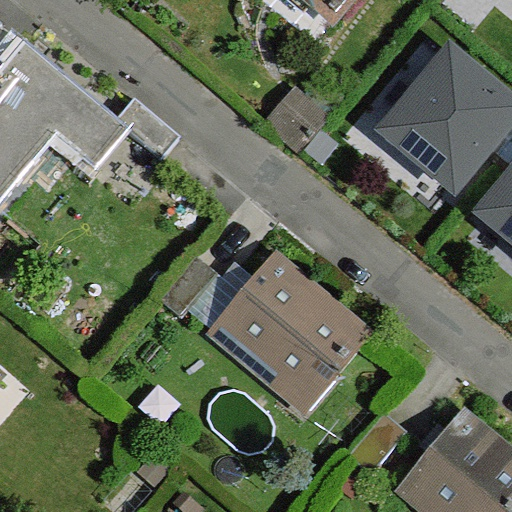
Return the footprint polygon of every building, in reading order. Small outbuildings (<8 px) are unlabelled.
[(261,0),(317,44),(331,28),(296,0),(261,0)] [(296,0),(331,28),(353,0),(296,0)] [(115,119),(27,46),(0,77),(0,208),(59,137),(83,158),(115,119)] [(511,98),(450,49),(385,129),(456,186),(511,117),(511,98)] [(183,140),(137,102),(118,126),(164,163),(183,140)] [(511,179),(484,213),(511,235),(511,179)] [(219,276),(199,258),(162,302),(184,320),(219,276)] [(372,339),(275,259),(244,297),(214,333),(285,392),(316,357),(338,377),(372,339)] [(409,435),(384,415),(349,459),(374,477),(409,435)] [(511,511),(511,455),(464,416),(402,490),(428,511),(511,511)]
